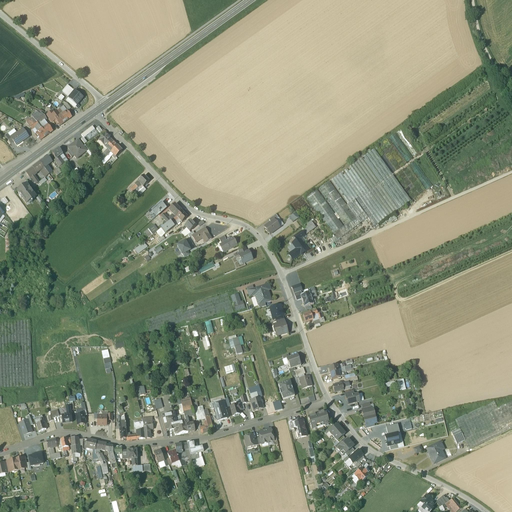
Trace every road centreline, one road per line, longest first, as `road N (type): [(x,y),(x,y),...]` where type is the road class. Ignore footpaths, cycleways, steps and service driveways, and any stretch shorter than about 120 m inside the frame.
road 1 (unclassified): [(94,112),(183,204),(259,236),(329,401)]
road 2 (residential): [(0,453),(72,434),(125,445),(205,438),(329,401)]
road 3 (track): [(511,172),(281,273)]
road 4 (unclassified): [(329,401),(370,450),(488,511)]
road 5 (primary): [(105,104),(250,0)]
road 6 (unclassified): [(0,13),(105,104)]
